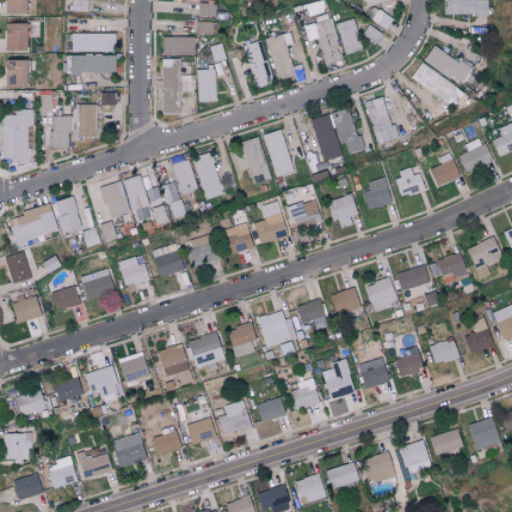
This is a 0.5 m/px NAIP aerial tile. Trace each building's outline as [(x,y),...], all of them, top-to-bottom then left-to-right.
[(25,14),(24,0),(4,0),(4,14),(25,14)] [(70,0),(71,10),(86,10),(85,0),(70,0)] [(441,0),(442,14),(474,13),(475,16),(487,16),(486,0),(441,0)] [(213,15),(213,2),(197,2),(197,15),(213,15)] [(391,20),(371,5),(363,15),(384,30),(391,20)] [(303,26),(307,41),(316,39),(324,64),(341,59),(329,18),(303,26)] [(345,54),(361,49),(350,18),(334,24),(345,54)] [(194,32),(209,33),(210,22),(195,21),(194,32)] [(4,50),(25,51),(26,24),(5,23),(4,50)] [(381,33),(367,25),(361,35),(375,44),(381,33)] [(114,33),(70,34),(70,52),(114,52),(114,33)] [(266,37),(274,80),(291,76),(283,34),(266,37)] [(160,55),(193,55),(193,37),(161,36),(160,55)] [(273,82),(260,40),(241,45),(254,88),(273,82)] [(422,60),(458,85),(469,70),(433,44),(422,60)] [(115,56),(70,55),(70,72),(114,73),(115,56)] [(177,113),(178,59),(161,58),(159,112),(177,113)] [(4,87),(25,87),(25,61),(5,60),(4,87)] [(410,77),(445,103),(456,88),(421,62),(410,77)] [(214,101),(213,69),(195,69),(196,102),(214,101)] [(114,105),(114,92),(98,93),(98,105),(114,105)] [(375,144),(396,139),(393,125),(388,126),(381,97),(364,101),(375,144)] [(77,136),(93,137),(94,106),(71,105),(71,125),(77,125),(77,136)] [(340,144),(343,143),(347,154),(361,149),(348,108),(330,114),(340,144)] [(1,115),(1,160),(27,160),(27,125),(32,125),(32,109),(14,109),(14,115),(1,115)] [(69,116),(50,115),(49,148),(68,148),(69,116)] [(320,161),(336,158),(328,115),(311,118),(320,161)] [(500,137),(491,139),(495,155),(511,150),(511,123),(498,127),(500,137)] [(261,135),(275,177),(292,172),(279,129),(261,135)] [(239,142),(252,184),(269,179),(256,137),(239,142)] [(463,144),(466,152),(458,155),(463,171),(489,162),(481,138),(463,144)] [(209,152),(191,158),(204,200),(222,195),(209,152)] [(440,164),(427,170),(434,186),(458,176),(448,153),(437,157),(440,164)] [(197,189),(186,159),(170,165),(180,195),(197,189)] [(418,173),(412,175),(410,169),(392,175),(399,198),(423,190),(418,173)] [(122,179),(134,222),(149,218),(138,175),(122,179)] [(361,192),(366,210),(390,203),(383,177),(366,181),(369,190),(361,192)] [(98,187),(107,218),(128,212),(119,181),(98,187)] [(178,198),(172,181),(158,186),(164,203),(178,198)] [(167,222),(159,193),(147,196),(155,225),(167,222)] [(349,216),(356,214),(352,195),(326,200),(330,221),(337,220),(339,227),(351,225),(349,216)] [(60,232),(79,228),(73,197),(54,201),(60,232)] [(184,215),(180,199),(167,203),(172,219),(184,215)] [(292,217),(296,230),(320,222),(312,199),(284,209),(288,218),(292,217)] [(285,238),(278,202),(260,205),(263,220),(252,223),(257,244),(285,238)] [(56,231),(48,203),(20,212),(21,216),(6,220),(13,244),(56,231)] [(109,222),(99,225),(103,239),(112,237),(109,222)] [(251,249),(247,225),(221,229),(226,253),(251,249)] [(511,226),(502,230),(509,251),(511,249),(511,226)] [(85,247),(99,243),(94,227),(80,232),(85,247)] [(190,248),(185,250),(188,267),(214,261),(209,236),(189,240),(190,248)] [(489,274),(485,265),(501,258),(491,237),(465,249),(478,279),(489,274)] [(182,270),(174,243),(150,251),(158,277),(182,270)] [(3,258),(11,284),(30,277),(22,251),(3,258)] [(466,275),(458,253),(435,261),(443,284),(466,275)] [(123,287),(148,279),(140,254),(116,262),(123,287)] [(399,290),(427,284),(423,266),(395,272),(399,290)] [(78,277),(85,300),(113,292),(106,269),(78,277)] [(395,305),(390,279),(365,284),(371,310),(395,305)] [(54,311),(78,304),(73,286),(49,293),(54,311)] [(328,295),(334,315),(359,308),(353,288),(328,295)] [(9,302),(16,324),(40,316),(33,294),(9,302)] [(312,321),(314,330),(326,327),(319,299),(294,306),(299,324),(312,321)] [(511,337),(511,303),(491,313),(503,341),(511,337)] [(264,347),(295,338),(289,318),(283,320),(280,311),(256,318),(264,347)] [(467,353),(491,347),(484,318),(471,321),(474,333),(463,336),(467,353)] [(248,323),(226,330),(234,358),(256,351),(248,323)] [(452,339),(427,346),(433,365),(457,358),(452,339)] [(156,351),(164,376),(187,369),(179,344),(156,351)] [(394,359),(397,376),(420,371),(416,347),(400,351),(402,358),(394,359)] [(149,380),(140,352),(116,360),(125,388),(149,380)] [(329,401),(354,392),(343,359),(330,364),(331,368),(319,372),(329,401)] [(387,383),(382,359),(357,364),(362,388),(387,383)] [(87,392),(99,390),(102,401),(117,397),(111,367),(83,372),(87,392)] [(57,402),(81,395),(76,377),(52,384),(57,402)] [(298,389),(289,391),(294,409),(318,402),(312,378),(296,382),(298,389)] [(19,416),(44,409),(38,389),(13,397),(19,416)] [(260,423),(284,415),(278,398),(254,405),(260,423)] [(222,406),(225,415),(216,417),(222,435),(249,427),(242,400),(222,406)] [(511,428),(511,409),(498,415),(505,431),(511,428)] [(466,425),(475,450),(499,442),(490,417),(466,425)] [(214,438),(209,419),(185,425),(189,444),(214,438)] [(180,448),(173,426),(160,431),(161,435),(150,438),(156,456),(180,448)] [(461,447),(455,429),(428,438),(433,456),(461,447)] [(118,469),(145,460),(137,433),(109,442),(118,469)] [(2,434),(3,460),(12,460),(12,462),(28,462),(27,434),(2,434)] [(421,462),(427,460),(421,440),(397,448),(405,475),(423,469),(421,462)] [(100,455),(97,447),(74,455),(83,480),(111,470),(105,453),(100,455)] [(393,476),(387,452),(359,460),(365,483),(393,476)] [(76,481),(69,456),(53,460),(55,465),(45,468),(52,489),(76,481)] [(330,489),(357,481),(351,462),(324,472),(330,489)] [(16,499),(40,494),(36,475),(11,480),(16,499)] [(294,480),(299,504),(323,499),(318,475),(294,480)] [(261,511),(262,511),(288,501),(281,484),(255,495),(261,511)] [(253,511),(249,496),(223,503),(225,511),(253,511)]
